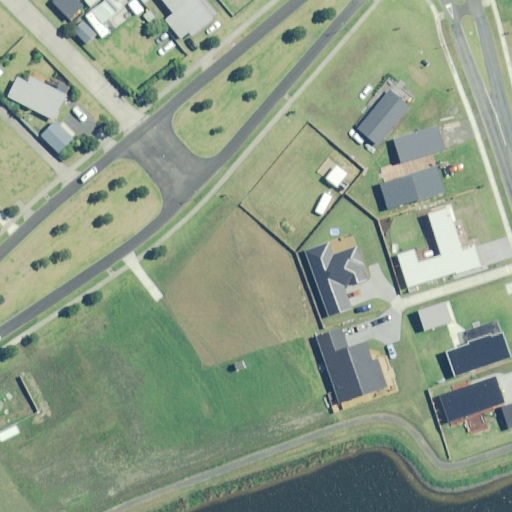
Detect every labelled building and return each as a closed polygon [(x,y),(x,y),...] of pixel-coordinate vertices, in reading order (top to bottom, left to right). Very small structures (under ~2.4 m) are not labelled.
[(77,0),(56,0),(54,3),(71,21),(85,8),(77,0)] [(121,4),(125,0),(105,0),(118,13),(124,8),(121,4)] [(134,0),(131,0),(127,4),(136,15),(143,10),(134,0)] [(192,36),(214,19),(199,0),(162,0),(173,13),(165,19),(180,39),(189,32),(192,36)] [(102,25),(115,14),(104,1),(85,16),(102,36),(108,32),(102,25)] [(28,83),(18,78),(9,97),(54,120),(66,96),(31,78),(28,83)]
